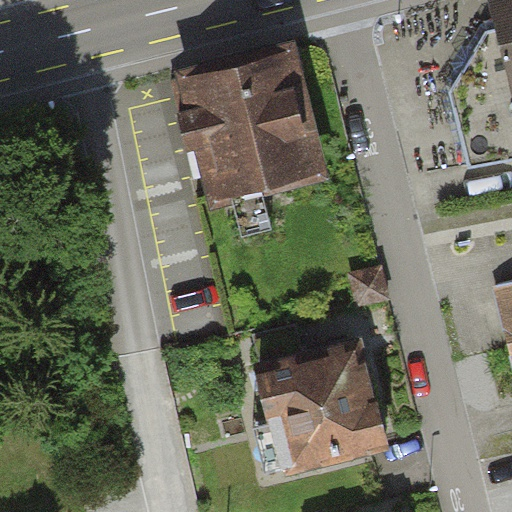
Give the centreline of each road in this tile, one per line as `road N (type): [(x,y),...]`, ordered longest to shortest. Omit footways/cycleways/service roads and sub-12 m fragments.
road 1 (residential): [(465,511),(343,0)]
road 2 (primary): [(0,57),(223,0)]
